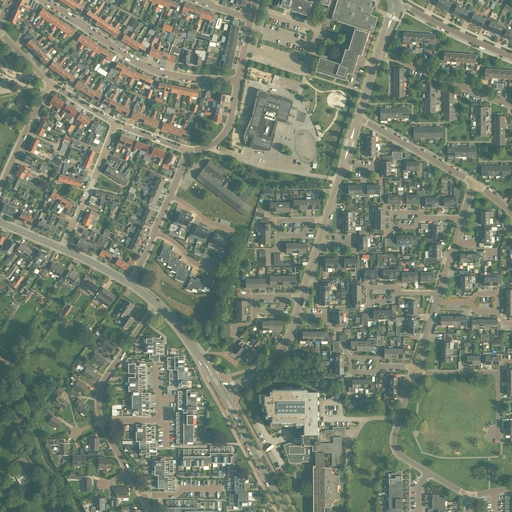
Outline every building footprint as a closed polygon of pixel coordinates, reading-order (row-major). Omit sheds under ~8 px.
[(19,1),(18,3),(23,6),(25,6),(24,8),(27,9),(28,6),(27,5),(28,4),(25,2),(25,0),(18,0),(19,1)] [(69,6),(74,10),(80,0),(78,0),(77,1),(78,2),(76,3),(73,1),(69,6)] [(82,0),(80,0),(74,10),(79,13),(83,8),(79,5),(81,4),(83,0),(82,0)] [(165,15),(167,15),(169,11),(169,9),(170,9),(172,2),(166,0),(164,6),(166,8),(165,10),(166,10),(165,15)] [(278,0),(277,5),(307,15),(311,3),(299,0),(278,0)] [(331,0),(326,18),(367,31),(367,28),(373,30),(380,8),(375,7),(376,2),(371,1),(371,0),(331,0)] [(439,0),(437,6),(442,8),(447,0),(446,0),(439,0)] [(450,7),(453,8),(456,2),(452,0),(451,0),(451,2),(447,0),(442,8),(448,11),(450,7)] [(172,2),(170,9),(175,11),(178,4),(172,2)] [(453,14),(459,17),(463,9),(458,7),(460,4),(456,2),(453,8),(455,10),(453,14)] [(16,5),(14,9),(20,12),(23,6),(18,3),(17,6),(16,5)] [(183,19),(186,20),(191,7),(184,4),(181,14),(184,15),(183,19)] [(467,15),(470,17),(473,10),(474,7),(470,5),(467,11),(463,9),(459,17),(465,20),(467,15)] [(190,14),(194,15),(196,8),(191,7),(186,20),(188,21),(189,17),(190,14)] [(93,12),(92,14),(88,11),(84,17),(90,21),(97,10),(95,8),(93,11),(93,12)] [(194,15),(200,17),(202,10),(196,8),(194,15)] [(13,13),(12,15),(18,18),(19,15),(20,12),(14,9),(13,13)] [(39,22),(41,23),(48,13),(42,9),(38,15),(43,17),(42,19),(41,18),(39,22)] [(97,10),(90,21),(95,24),(99,18),(95,16),(96,14),(97,14),(99,11),(97,10)] [(200,17),(205,19),(208,12),(202,10),(200,17)] [(471,22),(476,25),(480,16),(476,14),(477,12),(473,10),(470,17),(473,18),(471,22)] [(208,12),(205,19),(212,21),(214,14),(208,12)] [(45,19),(49,22),(53,16),(48,13),(41,23),(43,24),(45,21),(45,19)] [(11,18),(9,22),(15,24),(16,21),(18,22),(19,20),(21,21),(22,18),(20,17),(19,18),(18,18),(12,15),(11,18)] [(95,24),(100,27),(107,16),(105,15),(103,18),(104,19),(102,20),(99,18),(95,24)] [(50,29),(52,30),(59,20),(53,16),(49,22),(53,25),(52,26),(50,29)] [(109,18),(107,16),(100,27),(105,31),(109,25),(105,23),(107,21),(109,18)] [(484,23),(487,24),(490,18),(485,16),(484,18),(480,16),(476,25),(482,27),(484,23)] [(488,30),(494,32),(499,21),(498,20),(497,24),(493,22),(494,19),(490,18),(487,24),(488,25),(488,24),(490,25),(488,30)] [(499,21),(494,32),(496,34),(496,35),(499,36),(499,35),(503,27),(503,25),(506,27),(508,20),(505,18),(503,23),(499,21)] [(133,19),(130,23),(134,26),(136,27),(139,22),(133,19)] [(56,27),(60,29),(64,24),(59,20),(52,30),(54,31),(56,28),(55,28),(56,27)] [(105,31),(110,34),(118,23),(116,22),(114,25),(113,27),(109,25),(105,31)] [(118,23),(110,34),(116,38),(120,32),(116,29),(117,27),(117,28),(120,25),(118,23)] [(62,38),(69,27),(64,24),(60,29),(64,32),(63,33),(61,36),(63,37),(62,38)] [(230,32),(238,33),(239,27),(231,26),(228,25),(227,31),(230,32)] [(69,27),(62,38),(64,39),(64,38),(65,39),(67,35),(66,35),(67,34),(71,36),(75,31),(69,27)] [(196,38),(198,33),(197,33),(197,32),(192,31),(188,30),(186,36),(196,38)] [(347,73),(350,74),(356,55),(359,55),(366,33),(355,30),(348,52),(345,51),(341,66),(318,59),(315,70),(345,79),(347,73)] [(163,33),(157,31),(154,37),(161,40),(163,33)] [(121,41),(126,44),(133,33),(131,32),(129,35),(128,37),(124,35),(121,41)] [(126,44),(132,47),(135,41),(131,39),(132,37),(133,37),(135,34),(133,33),(126,44)] [(78,47),(80,48),(86,38),(81,35),(77,40),(81,43),(80,44),(78,47)] [(25,45),(30,50),(38,43),(39,44),(41,42),(40,41),(41,40),(39,39),(36,41),(33,38),(31,40),(25,45)] [(84,45),(88,48),(92,42),(86,38),(80,48),(82,50),(84,47),(83,46),(84,45)] [(132,47),(137,50),(144,39),(141,38),(139,41),(140,42),(139,43),(135,41),(132,47)] [(144,39),(137,50),(142,54),(146,48),(142,45),(143,43),(144,44),(145,41),(144,39)] [(88,54),(91,56),(97,45),(92,42),(88,48),(92,50),(91,52),(91,51),(88,54)] [(30,50),(35,55),(43,47),(39,44),(38,43),(30,50)] [(149,55),(155,57),(159,45),(157,44),(156,47),(156,48),(155,50),(151,48),(149,55)] [(95,52),(99,55),(103,49),(97,45),(91,56),(92,57),(95,54),(94,53),(95,52)] [(155,57),(160,59),(163,53),(159,51),(160,49),(161,45),(159,45),(155,57)] [(160,59),(166,61),(172,46),(169,45),(167,50),(164,48),(163,53),(160,59)] [(172,46),(166,61),(172,63),(174,57),(178,58),(180,49),(172,46)] [(35,55),(40,60),(47,53),(46,52),(46,51),(43,47),(35,55)] [(47,53),(40,60),(45,65),(50,60),(49,59),(52,56),(49,53),(51,51),(50,50),(49,51),(48,49),(46,51),(46,52),(47,53)] [(99,61),(101,63),(108,53),(103,49),(99,55),(103,57),(102,59),(101,58),(99,61)] [(225,55),(233,57),(234,51),(222,49),(222,50),(224,51),(223,55),(225,55)] [(200,66),(201,60),(204,60),(205,51),(195,50),(195,54),(194,54),(193,65),(200,66)] [(108,53),(101,63),(103,64),(105,61),(106,59),(110,62),(114,56),(108,53)] [(49,67),(54,71),(60,63),(61,64),(62,64),(63,62),(62,61),(63,60),(61,59),(59,62),(57,60),(55,63),(53,62),(49,67)] [(54,71),(60,76),(64,70),(61,68),(63,65),(62,64),(61,64),(60,63),(54,71)] [(116,76),(118,77),(124,66),(118,63),(115,69),(114,71),(117,73),(116,76)] [(126,75),(129,69),(124,66),(118,77),(120,78),(122,75),(121,74),(122,73),(126,75)] [(71,72),(65,80),(71,84),(75,78),(73,77),(76,73),(74,71),(76,69),(75,69),(74,69),(73,69),(72,68),(70,71),(71,72)] [(128,82),(130,83),(135,72),(129,69),(126,75),(131,77),(130,79),(129,78),(128,82)] [(60,76),(65,80),(71,72),(70,71),(68,73),(64,70),(60,76)] [(134,79),(138,81),(141,75),(135,72),(130,83),(128,86),(131,87),(134,80),(133,80),(134,79)] [(139,88),(141,88),(147,78),(141,75),(138,81),(142,83),(142,84),(141,84),(139,88)] [(74,87),(80,91),(85,82),(87,83),(88,80),(87,80),(88,79),(86,78),(82,84),(78,81),(74,87)] [(147,78),(141,88),(142,89),(141,90),(143,91),(145,86),(145,85),(150,87),(153,81),(147,78)] [(80,91),(86,95),(90,88),(85,85),(87,83),(85,82),(80,91)] [(115,90),(116,91),(117,91),(116,91),(118,87),(112,83),(106,93),(108,94),(111,88),(115,90)] [(166,91),(171,92),(172,86),(166,84),(163,96),(163,98),(165,99),(166,97),(167,93),(166,93),(166,91)] [(97,89),(91,98),(97,102),(101,95),(100,95),(102,92),(99,90),(101,87),(99,86),(99,87),(97,86),(96,88),(97,89)] [(179,94),(184,95),(185,88),(179,87),(176,99),(179,99),(179,96),(179,95),(179,94)] [(86,95),(91,98),(97,89),(96,88),(94,91),(90,88),(86,95)] [(191,90),(189,101),(189,104),(191,104),(192,98),(192,97),(196,98),(198,91),(191,90)] [(243,137),(243,139),(243,140),(244,141),(244,142),(244,144),(245,145),(246,146),(246,147),(247,148),(248,149),(249,150),(251,150),(252,151),(253,151),(268,153),(269,153),(269,152),(270,152),(270,151),(275,136),(275,135),(275,134),(274,134),(274,133),(277,122),(283,124),(284,124),(285,124),(286,124),(286,123),(287,122),(292,104),(293,103),(293,102),(292,101),(292,100),(291,100),(261,91),(260,90),(259,90),(259,91),(258,91),(257,91),(257,92),(252,114),(244,134),(244,136),(243,137)] [(102,103),(108,107),(113,98),(114,98),(115,98),(116,96),(115,95),(115,94),(113,93),(113,94),(112,93),(109,99),(106,97),(102,103)] [(27,94),(23,95),(22,99),(18,100),(17,102),(18,106),(21,108),(24,107),(26,104),(29,103),(31,99),(30,96),(27,94)] [(52,104),(55,106),(59,100),(53,96),(48,105),(50,107),(52,104)] [(108,107),(114,110),(118,103),(114,101),(115,99),(115,98),(114,98),(113,98),(108,107)] [(59,100),(55,106),(57,107),(55,110),(58,112),(64,103),(59,100)] [(125,104),(120,113),(126,116),(130,110),(127,108),(128,105),(127,104),(128,101),(127,100),(127,101),(125,101),(124,103),(125,104)] [(215,108),(223,109),(224,102),(214,101),(213,102),(212,107),(215,108)] [(114,110),(120,113),(125,104),(124,103),(123,102),(121,105),(118,103),(114,110)] [(131,119),(137,121),(141,112),(142,112),(143,110),(142,109),(142,108),(141,107),(140,107),(139,106),(139,105),(136,104),(132,112),(133,112),(131,119)] [(66,113),(68,114),(72,108),(67,105),(60,116),(63,118),(66,113)] [(72,108),(68,114),(71,116),(69,119),(72,120),(77,111),(75,110),(76,109),(73,107),(72,108)] [(221,116),(223,109),(215,108),(212,107),(211,112),(212,112),(211,113),(211,114),(221,116)] [(137,121),(143,124),(146,117),(141,115),(142,112),(141,112),(137,121)] [(207,113),(207,115),(210,115),(210,117),(213,117),(213,121),(220,123),(221,116),(211,114),(211,113),(212,112),(211,112),(209,112),(208,114),(207,113)] [(77,126),(79,127),(86,116),(80,113),(77,119),(80,121),(78,123),(79,123),(77,126)] [(153,117),(150,126),(156,129),(159,122),(154,120),(156,117),(155,117),(156,113),(155,113),(155,114),(153,113),(152,116),(152,115),(151,116),(153,117)] [(195,115),(190,113),(187,120),(194,122),(196,117),(195,116),(195,115)] [(86,116),(79,127),(73,137),(75,138),(83,126),(84,124),(87,125),(91,119),(86,116)] [(143,124),(150,126),(153,117),(151,116),(150,119),(146,117),(143,124)] [(161,130),(167,132),(171,123),(172,123),(173,120),(172,120),(172,119),(170,118),(169,121),(168,125),(164,123),(161,130)] [(42,121),(39,127),(48,132),(49,131),(45,129),(47,125),(51,127),(52,125),(48,123),(48,124),(42,121)] [(88,137),(90,138),(92,135),(94,133),(99,125),(94,121),(89,128),(92,130),(88,137)] [(167,132),(174,135),(176,128),(172,126),(173,124),(172,124),(172,123),(171,123),(167,132)] [(184,127),(180,137),(187,139),(189,133),(186,131),(187,127),(186,127),(187,124),(185,124),(185,125),(183,124),(182,126),(183,126),(182,127),(184,127)] [(104,128),(99,125),(94,133),(96,134),(97,133),(100,135),(104,128)] [(174,135),(180,137),(184,127),(182,127),(183,126),(182,126),(181,129),(176,128),(174,135)] [(48,132),(39,127),(36,133),(41,136),(44,131),(48,133),(48,132)] [(88,137),(87,140),(92,142),(97,144),(92,142),(94,137),(92,135),(90,138),(88,137)] [(122,145),(124,146),(127,138),(121,136),(116,149),(120,150),(122,145)] [(34,138),(31,144),(36,147),(37,146),(38,143),(43,145),(44,141),(40,139),(39,140),(34,138)] [(127,138),(124,146),(127,147),(126,150),(129,151),(130,148),(132,140),(127,138)] [(63,143),(61,148),(66,151),(69,143),(64,140),(63,143)] [(137,149),(140,150),(142,144),(136,142),(133,151),(136,152),(137,149)] [(36,147),(31,144),(28,150),(38,155),(39,152),(39,151),(41,147),(37,146),(36,147)] [(143,160),(145,161),(148,153),(146,152),(148,146),(142,144),(140,150),(146,152),(143,160)] [(81,152),(81,153),(93,158),(95,152),(89,150),(89,149),(84,147),(83,150),(88,152),(87,155),(81,152)] [(154,156),(157,156),(159,150),(153,148),(151,154),(148,153),(145,161),(144,164),(146,165),(147,161),(148,162),(150,157),(153,158),(154,156)] [(159,150),(157,156),(159,157),(156,165),(160,166),(162,159),(165,153),(159,150)] [(79,158),(90,163),(93,158),(81,153),(80,155),(83,157),(82,159),(79,158)] [(36,158),(31,155),(30,156),(26,154),(23,161),(30,164),(32,160),(35,162),(36,158)] [(169,164),(169,162),(173,164),(176,157),(170,154),(168,159),(167,159),(165,163),(163,162),(161,167),(168,170),(170,165),(169,164)] [(54,161),(53,164),(58,167),(62,159),(57,157),(54,161)] [(90,163),(79,158),(78,161),(80,162),(83,164),(82,166),(78,165),(77,167),(85,170),(86,168),(88,169),(89,168),(90,168),(91,166),(90,166),(90,165),(90,163)] [(109,176),(114,179),(118,172),(117,174),(115,172),(117,169),(116,169),(122,160),(119,159),(117,163),(114,168),(109,176)] [(381,162),(381,169),(390,169),(390,164),(392,164),(392,163),(396,163),(396,160),(395,160),(392,160),(392,159),(382,159),(382,162),(381,162)] [(204,170),(197,180),(248,216),(254,208),(246,202),(254,191),(248,186),(240,197),(227,188),(233,180),(227,176),(229,173),(211,160),(204,170)] [(408,171),(412,171),(412,162),(406,162),(406,163),(403,163),(403,173),(408,173),(408,171)] [(412,162),(412,171),(416,171),(416,173),(417,173),(417,175),(418,176),(422,176),(422,163),(418,163),(418,162),(412,162)] [(58,180),(64,182),(68,165),(65,164),(62,175),(59,175),(58,180)] [(19,169),(18,170),(33,177),(35,178),(36,175),(28,172),(30,169),(21,165),(20,165),(19,165),(18,167),(18,168),(19,169)] [(46,169),(47,167),(42,165),(39,171),(40,171),(44,173),(46,174),(48,170),(46,169)] [(64,182),(69,183),(73,169),(71,168),(69,173),(68,177),(65,176),(68,165),(64,182)] [(104,173),(109,176),(114,168),(109,165),(104,173)] [(114,179),(119,182),(122,177),(120,175),(124,169),(123,169),(125,166),(123,165),(118,172),(114,179)] [(122,177),(119,182),(124,186),(127,180),(125,179),(130,171),(127,169),(122,177)] [(390,169),(381,169),(381,175),(382,175),(382,178),(395,178),(395,173),(390,173),(390,169)] [(33,177),(18,170),(17,172),(16,172),(15,174),(15,175),(16,175),(16,176),(26,180),(27,176),(29,177),(28,178),(32,179),(33,177)] [(77,175),(75,185),(81,186),(83,179),(84,179),(87,173),(83,171),(82,174),(84,175),(83,177),(77,175)] [(149,181),(162,187),(165,181),(160,179),(162,176),(150,171),(148,177),(156,181),(155,183),(149,181)] [(14,179),(11,187),(16,189),(19,182),(14,179)] [(25,184),(26,184),(31,187),(34,189),(35,186),(32,185),(33,183),(27,181),(25,184)] [(154,186),(152,189),(160,192),(162,187),(149,181),(148,183),(154,186)] [(192,185),(202,194),(204,190),(194,182),(192,185)] [(143,190),(142,192),(157,199),(160,192),(152,189),(138,183),(137,186),(139,187),(138,188),(143,190)] [(373,186),(373,194),(378,194),(378,196),(380,196),(380,203),(383,203),(383,186),(379,186),(379,185),(373,186)] [(350,195),(354,195),(354,186),(348,186),(348,194),(345,194),(345,198),(348,198),(348,196),(350,196),(350,195)] [(359,196),(364,196),(364,186),(361,186),(354,186),(354,195),(354,198),(359,198),(359,196)] [(369,195),(373,194),(373,186),(366,186),(364,186),(364,196),(369,196),(369,195)] [(400,203),(403,203),(403,193),(403,187),(398,187),(398,195),(394,195),(394,204),(400,204),(400,203)] [(419,203),(422,203),(421,191),(416,191),(416,196),(412,196),(412,204),(419,204),(419,203)] [(421,191),(422,203),(425,203),(425,207),(426,207),(426,208),(428,208),(429,207),(431,207),(431,198),(427,198),(427,193),(425,193),(425,191),(422,191),(421,191)] [(20,194),(18,200),(25,203),(29,194),(25,192),(23,196),(20,194)] [(50,202),(52,204),(58,195),(53,192),(50,197),(52,198),(50,202)] [(103,202),(106,203),(108,194),(102,192),(101,198),(99,208),(101,208),(103,202)] [(157,199),(142,192),(141,195),(149,198),(147,202),(154,205),(157,199)] [(387,204),(394,204),(394,195),(389,195),(389,193),(384,193),(384,203),(387,203),(387,204)] [(406,204),(412,204),(412,196),(408,196),(408,193),(403,193),(403,203),(406,203),(406,204)] [(112,201),(112,204),(114,195),(108,194),(106,203),(105,207),(107,208),(107,207),(108,207),(108,203),(109,203),(109,200),(112,201)] [(436,198),(431,198),(431,207),(438,207),(438,206),(441,206),(441,194),(440,194),(440,196),(436,196),(436,198)] [(441,194),(441,206),(444,206),(444,207),(450,207),(450,198),(445,198),(445,194),(441,194)] [(51,210),(54,212),(63,198),(58,195),(52,204),(55,200),(57,202),(51,210)] [(114,195),(112,204),(109,217),(112,218),(114,211),(113,211),(114,205),(118,206),(120,197),(114,195)] [(63,198),(54,212),(58,206),(60,208),(57,213),(58,213),(57,215),(59,216),(59,214),(64,206),(68,201),(63,198)] [(1,212),(6,214),(11,202),(3,199),(1,203),(2,203),(1,207),(2,207),(1,212)] [(73,205),(68,201),(64,206),(67,209),(65,213),(68,215),(72,210),(70,209),(73,205)] [(11,202),(6,214),(12,216),(14,212),(15,213),(17,209),(15,208),(17,204),(11,202)] [(136,210),(137,211),(150,217),(153,211),(146,208),(145,210),(137,207),(136,210)] [(373,211),(373,215),(384,215),(384,210),(382,210),(382,207),(371,207),(371,211),(373,211)] [(18,220),(24,222),(29,210),(28,209),(27,211),(26,210),(24,215),(21,214),(18,220)] [(343,212),(343,217),(354,217),(354,212),(359,212),(359,211),(359,210),(359,209),(356,209),(348,209),(348,212),(344,212),(343,212)] [(481,212),(481,218),(490,218),(490,212),(492,212),(492,209),(484,209),(484,212),(481,212)] [(29,210),(24,222),(27,223),(27,224),(29,225),(30,225),(33,219),(30,217),(32,213),(29,212),(30,210),(29,210)] [(87,213),(84,218),(90,220),(95,223),(95,222),(90,220),(91,218),(96,220),(99,214),(91,211),(89,214),(87,213)] [(137,211),(136,214),(143,217),(141,219),(141,220),(144,221),(145,222),(148,223),(150,217),(137,211)] [(174,219),(172,224),(176,225),(176,224),(181,226),(185,215),(180,213),(177,220),(174,219)] [(181,226),(180,227),(188,230),(191,224),(188,223),(191,217),(188,216),(188,215),(185,214),(185,215),(181,226)] [(42,230),(48,232),(55,216),(52,215),(48,225),(45,223),(46,221),(42,230)] [(55,216),(48,232),(53,235),(54,232),(57,233),(58,229),(57,228),(60,224),(63,225),(65,222),(59,219),(55,227),(51,226),(55,216)] [(90,220),(84,218),(82,223),(88,226),(89,223),(94,225),(95,223),(90,220)] [(481,218),(481,225),(484,225),(484,228),(492,227),(492,224),(490,224),(490,218),(481,218)] [(36,228),(42,230),(46,221),(44,220),(43,222),(39,221),(36,228)] [(257,228),(257,231),(260,231),(269,231),(269,225),(265,225),(265,221),(260,221),(260,225),(260,228),(257,228)] [(431,228),(431,233),(440,233),(440,226),(435,226),(435,224),(421,224),(421,229),(429,229),(429,228),(431,228)] [(133,226),(131,229),(143,234),(145,228),(143,227),(142,226),(139,225),(138,228),(133,226)] [(191,231),(189,237),(192,238),(193,237),(197,239),(198,239),(202,227),(197,225),(194,232),(191,231)] [(197,239),(197,240),(205,243),(208,236),(205,235),(207,230),(207,229),(205,228),(202,226),(202,227),(198,239),(197,239)] [(135,234),(134,237),(140,239),(143,234),(129,227),(127,230),(135,234)] [(481,230),(481,237),(492,237),(492,236),(493,236),(493,232),(492,232),(490,232),(490,230),(492,230),(492,227),(484,228),(484,230),(481,230)] [(429,237),(429,242),(439,242),(439,239),(440,239),(440,233),(431,233),(431,237),(429,237)] [(209,239),(207,245),(215,248),(220,236),(221,235),(218,234),(217,235),(215,234),(215,235),(212,241),(209,239)] [(358,237),(358,243),(367,243),(367,238),(369,238),(369,234),(359,234),(359,237),(358,237)] [(76,245),(82,247),(87,236),(85,235),(83,240),(77,237),(75,241),(77,243),(76,245)] [(96,247),(98,249),(102,242),(105,237),(101,235),(97,244),(95,243),(94,245),(91,243),(92,241),(91,241),(87,250),(93,252),(96,247)] [(393,247),(393,248),(398,248),(398,246),(401,246),(401,245),(401,235),(396,235),(396,239),(393,239),(393,247)] [(82,247),(87,250),(91,241),(89,240),(88,242),(85,241),(87,236),(82,247)] [(220,236),(215,248),(223,251),(226,246),(223,245),(225,238),(220,236)] [(127,237),(126,240),(138,245),(140,239),(134,237),(133,239),(127,237)] [(481,237),(481,243),(484,243),(484,246),(492,246),(492,243),(492,237),(481,237)] [(4,249),(10,253),(17,245),(10,240),(4,249)] [(138,245),(126,240),(125,243),(130,245),(129,248),(135,251),(138,245)] [(102,257),(104,258),(108,250),(106,249),(105,251),(103,250),(104,247),(103,246),(105,243),(102,242),(98,249),(101,251),(99,255),(100,256),(101,257),(102,257)] [(431,247),(431,251),(440,251),(440,245),(439,242),(429,242),(429,247),(431,247)] [(358,243),(358,249),(359,249),(359,253),(361,253),(376,252),(376,247),(369,247),(367,248),(367,243),(358,243)] [(21,244),(15,251),(18,254),(20,255),(26,247),(21,244)] [(305,244),(299,244),(299,256),(302,256),(302,253),(305,253),(305,250),(307,250),(307,245),(305,245),(305,244)] [(163,246),(159,256),(164,258),(163,261),(168,263),(169,263),(171,256),(173,253),(168,251),(169,248),(163,246)] [(31,252),(26,247),(20,255),(26,259),(31,252)] [(108,250),(104,258),(109,261),(112,256),(115,257),(119,250),(116,248),(113,253),(111,251),(110,254),(107,253),(109,250),(108,250)] [(34,263),(38,264),(43,252),(38,250),(37,254),(35,253),(34,256),(36,257),(34,263)] [(424,258),(424,261),(437,261),(437,258),(440,258),(440,251),(431,251),(431,255),(428,256),(428,258),(424,258)] [(43,266),(45,267),(48,262),(45,260),(48,254),(43,252),(38,264),(39,261),(41,262),(40,265),(43,266)] [(459,262),(459,265),(463,265),(463,263),(467,263),(467,254),(465,254),(461,254),(461,255),(460,255),(459,256),(459,257),(460,258),(461,259),(461,262),(459,262)] [(480,254),(473,254),(473,262),(479,262),(480,264),(483,264),(483,257),(480,257),(480,254)] [(168,263),(167,266),(172,268),(171,271),(176,273),(177,273),(179,265),(180,265),(181,262),(176,260),(176,259),(177,258),(172,256),(171,256),(169,263),(168,263)] [(115,264),(120,267),(123,261),(118,258),(115,264)] [(334,259),(331,259),(331,272),(332,272),(332,268),(336,268),(336,270),(341,270),(341,262),(338,262),(338,259),(337,259),(337,258),(333,258),(334,259)] [(123,261),(120,267),(126,270),(127,267),(129,268),(130,265),(132,266),(133,265),(135,261),(130,259),(128,262),(127,261),(126,263),(123,261)] [(344,262),(341,262),(341,270),(346,270),(346,268),(350,268),(350,259),(344,259),(344,262)] [(357,259),(350,259),(350,268),(355,268),(355,270),(360,270),(360,260),(357,260),(357,259)] [(377,278),(380,278),(380,261),(377,261),(377,265),(374,267),(374,271),(370,271),(370,279),(370,280),(374,280),(374,279),(377,279),(377,278)] [(383,279),(389,279),(389,270),(385,270),(385,265),(380,265),(380,261),(380,278),(383,278),(383,279)] [(52,266),(49,270),(59,277),(65,269),(61,266),(60,267),(52,262),(51,265),(52,266)] [(15,264),(6,275),(10,278),(16,269),(15,268),(15,267),(15,266),(16,265),(15,264)] [(176,273),(175,275),(180,277),(179,280),(185,282),(189,272),(188,272),(184,270),(184,268),(185,267),(180,265),(179,265),(177,273),(176,273)] [(364,279),(370,279),(370,271),(366,271),(366,266),(361,266),(361,278),(364,278),(364,279)] [(395,282),(399,282),(398,266),(393,266),(393,270),(389,270),(389,279),(395,279),(395,282)] [(398,266),(399,282),(401,282),(408,282),(408,270),(404,271),(403,266),(398,266)] [(412,270),(408,270),(408,282),(414,282),(414,281),(417,281),(417,268),(412,268),(412,270)] [(417,268),(417,281),(420,281),(420,282),(427,282),(427,273),(422,273),(422,268),(417,268)] [(430,273),(427,273),(427,282),(433,282),(433,273),(438,273),(439,270),(433,270),(430,270),(430,273)] [(77,286),(78,285),(80,282),(77,280),(79,277),(69,271),(65,277),(63,275),(59,281),(62,284),(66,278),(71,281),(71,282),(72,283),(72,284),(73,285),(74,285),(76,286),(77,286)] [(488,275),(482,275),(482,283),(485,283),(485,286),(492,286),(492,274),(491,274),(491,277),(488,277),(488,275)] [(501,274),(492,274),(492,286),(498,286),(498,282),(501,282),(501,274)] [(201,280),(198,287),(199,288),(204,289),(205,287),(210,289),(210,287),(213,280),(214,278),(208,276),(208,277),(207,279),(202,277),(201,280)] [(470,276),(464,276),(461,276),(461,289),(464,289),(464,292),(471,292),(471,289),(470,289),(470,283),(472,283),(472,277),(470,277),(470,276)] [(190,279),(186,289),(192,291),(193,288),(198,290),(199,288),(198,287),(201,280),(196,278),(196,279),(195,281),(190,279)] [(89,294),(92,296),(94,293),(98,287),(89,280),(88,282),(84,280),(79,287),(85,292),(86,291),(89,292),(89,294)] [(115,296),(104,288),(99,295),(96,299),(108,307),(111,303),(115,296)] [(23,301),(26,302),(27,299),(28,300),(33,293),(29,291),(23,301)] [(408,304),(408,308),(417,308),(417,302),(408,302),(403,302),(403,298),(398,298),(398,305),(406,305),(406,304),(408,304)] [(350,300),(350,308),(360,308),(360,305),(361,305),(361,299),(351,300),(350,300)] [(119,316),(121,313),(126,316),(120,325),(127,330),(134,320),(127,315),(133,306),(125,301),(116,314),(119,316)] [(67,315),(72,307),(67,304),(62,314),(64,315),(65,314),(67,315)] [(334,311),(334,318),(343,318),(343,313),(345,313),(345,308),(335,308),(335,311),(334,311)] [(405,317),(416,317),(416,315),(417,315),(417,308),(408,308),(408,312),(406,312),(406,317),(405,317)] [(388,310),(388,321),(396,321),(395,313),(393,313),(393,310),(388,310)] [(467,330),(470,330),(470,323),(467,323),(467,316),(461,316),(461,325),(466,325),(467,330)] [(408,322),(408,327),(417,327),(417,320),(416,320),(416,317),(405,317),(405,321),(406,321),(406,322),(408,322)] [(343,318),(334,318),(334,324),(335,324),(335,327),(345,327),(345,322),(343,322),(343,318)] [(473,329),(479,329),(479,320),(472,320),(472,323),(470,323),(470,330),(473,330),(473,329)] [(491,320),(491,329),(497,329),(497,330),(501,330),(501,323),(498,323),(498,320),(491,320)] [(268,330),(268,321),(262,321),(262,326),(259,326),(259,335),(262,334),(262,330),(266,330),(266,339),(269,339),(268,330)] [(245,327),(240,333),(243,336),(248,330),(245,327)] [(417,327),(408,327),(408,331),(406,331),(406,333),(400,333),(400,336),(410,336),(410,333),(417,333),(417,327)] [(98,336),(104,340),(106,336),(97,330),(96,331),(98,333),(99,334),(98,336)] [(306,343),(309,343),(309,332),(302,332),(302,335),(299,335),(299,341),(302,341),(306,341),(306,343)] [(321,332),(321,341),(328,341),(328,344),(332,344),(332,335),(328,335),(328,332),(321,332)] [(100,347),(110,353),(115,347),(105,340),(100,347)] [(441,343),(441,349),(450,349),(450,343),(452,343),(452,340),(444,340),(444,343),(441,343)] [(238,345),(236,347),(237,348),(233,352),(236,354),(236,355),(237,355),(238,355),(238,356),(244,349),(241,347),(244,344),(241,342),(238,345)] [(256,351),(253,348),(243,357),(248,362),(254,357),(252,355),(256,351)] [(91,360),(101,367),(105,360),(99,356),(101,353),(95,350),(93,353),(95,354),(91,360)] [(334,358),(334,361),(343,361),(343,354),(339,354),(339,352),(330,352),(330,358),(334,358)] [(474,365),(474,356),(474,353),(464,353),(464,362),(468,362),(468,365),(474,365)] [(480,356),(474,356),(474,365),(480,365),(480,362),(483,362),(483,354),(480,354),(480,356)] [(486,354),(483,354),(483,362),(486,362),(486,365),(492,365),(492,356),(486,356),(486,354)] [(498,356),(492,356),(492,365),(499,365),(499,361),(502,361),(502,354),(498,354),(498,356)] [(86,363),(84,366),(87,368),(86,368),(82,374),(91,380),(95,375),(91,372),(94,368),(86,363)] [(343,367),(335,367),(330,367),(330,374),(327,374),(327,377),(339,377),(339,374),(343,374),(343,367)] [(359,388),(359,380),(358,380),(357,378),(354,378),(353,380),(352,380),(352,384),(349,384),(349,393),(355,393),(355,388),(359,388)] [(371,380),(365,380),(365,388),(368,388),(368,393),(375,393),(375,385),(371,385),(371,380)] [(76,383),(73,388),(82,394),(87,387),(78,381),(76,383)] [(59,386),(56,391),(61,395),(64,390),(59,386)] [(299,434),(299,435),(300,435),(300,442),(293,442),(293,443),(289,443),(289,445),(285,445),(285,449),(286,449),(286,453),(287,453),(287,457),(289,457),(289,462),(310,462),(310,458),(315,458),(315,466),(312,466),(312,511),(331,511),(331,508),(325,508),(325,507),(331,507),(331,503),(335,499),(339,499),(339,492),(337,492),(337,485),(339,485),(339,475),(335,475),(331,471),(331,468),(333,468),(334,470),(336,468),(336,466),(340,466),(340,465),(345,465),(345,447),(340,447),(340,441),(345,441),(345,434),(340,434),(340,430),(324,430),(324,434),(317,434),(317,431),(315,431),(315,392),(305,392),(305,389),(302,389),(302,388),(278,388),(278,390),(270,390),(270,391),(267,391),(267,394),(257,394),(257,403),(260,403),(260,410),(263,410),(263,418),(268,418),(268,426),(279,426),(279,424),(294,424),(294,426),(302,426),(302,434),(299,434)] [(397,391),(389,391),(389,394),(384,394),(384,400),(391,400),(391,403),(394,403),(394,397),(397,397),(397,391)] [(58,396),(53,403),(58,406),(57,408),(61,412),(63,410),(68,403),(59,397),(58,396)] [(78,400),(74,405),(76,407),(75,409),(84,415),(89,408),(80,402),(81,402),(78,400)] [(44,412),(51,416),(54,413),(46,408),(44,412)] [(48,423),(58,429),(62,423),(52,417),(48,423)] [(48,440),(48,445),(58,445),(58,446),(59,446),(59,456),(67,456),(67,449),(69,449),(69,444),(59,444),(59,439),(55,439),(55,440),(48,440)] [(90,439),(90,451),(98,451),(98,439),(90,439)] [(201,456),(201,460),(204,460),(204,467),(208,466),(208,464),(208,463),(208,456),(210,456),(210,453),(206,454),(206,450),(203,450),(203,453),(204,453),(204,456),(201,456)] [(72,466),(84,466),(84,456),(72,456),(72,466)] [(103,460),(103,459),(98,459),(98,469),(110,469),(110,460),(103,460)] [(14,482),(16,485),(18,489),(22,487),(33,480),(28,473),(25,474),(20,467),(9,474),(14,481),(17,479),(14,482)] [(91,479),(82,479),(82,491),(91,491),(91,479)] [(128,488),(116,488),(116,498),(128,498),(128,488)] [(253,500),(263,500),(263,491),(252,492),(253,500)] [(104,511),(104,499),(94,499),(94,507),(92,507),(91,508),(91,511),(97,511),(98,511),(104,511)] [(171,511),(169,511),(169,508),(169,501),(166,501),(166,505),(167,505),(167,508),(164,508),(164,511),(163,511),(171,511)]
